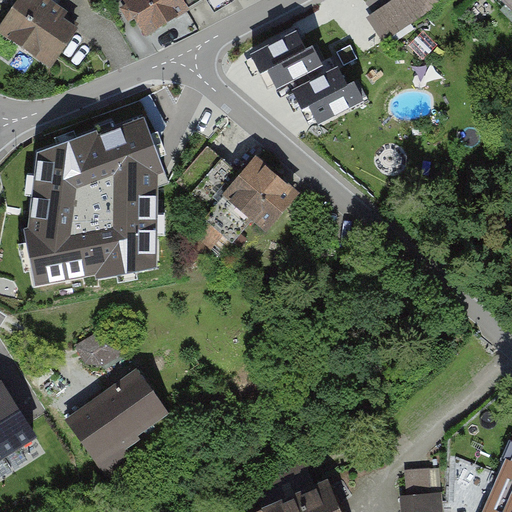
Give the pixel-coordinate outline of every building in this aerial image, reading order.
[(80,20),(50,0),(15,0),(0,22),(0,35),(46,67),(80,20)] [(135,19),(145,37),(190,11),(189,9),(183,0),(123,0),(126,4),(120,8),(129,23),(135,19)] [(183,0),(189,9),(204,0),(204,1),(206,0),(183,0)] [(395,0),(368,17),(386,46),(458,0),(395,0)] [(511,0),(498,0),(511,14),(511,0)] [(298,31),(252,55),(262,74),(268,71),(308,51),(298,31)] [(315,47),(308,51),(268,71),(278,90),(324,66),(315,47)] [(340,67),(293,90),(303,110),(310,106),(350,86),(340,67)] [(356,83),(350,86),(310,106),(319,125),(366,102),(356,83)] [(22,225),(37,285),(163,268),(165,172),(171,167),(150,105),(37,144),(22,225)] [(303,195),(254,157),(218,204),(267,242),(303,195)] [(124,354),(111,329),(83,343),(96,368),(124,354)] [(140,367),(70,418),(114,478),(138,461),(127,447),(141,437),(138,433),(170,409),(140,367)] [(2,384),(0,385),(0,448),(3,454),(34,434),(2,384)] [(511,511),(511,461),(507,460),(484,511),(511,511)] [(401,497),(402,511),(444,511),(440,468),(405,472),(408,496),(401,497)] [(256,511),(343,511),(329,479),(256,511)]
